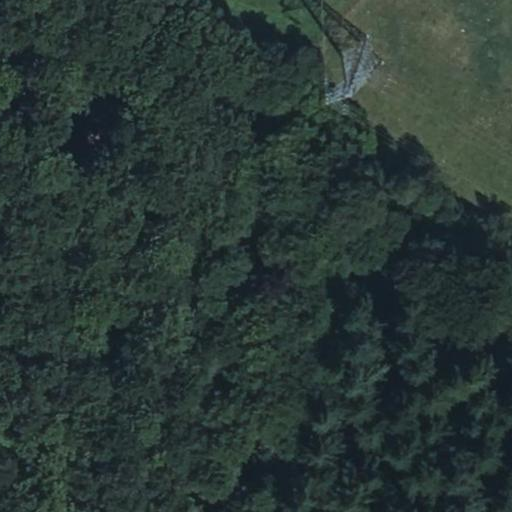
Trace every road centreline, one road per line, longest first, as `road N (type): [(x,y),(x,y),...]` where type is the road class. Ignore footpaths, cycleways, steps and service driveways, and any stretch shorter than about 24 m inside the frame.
road 1 (track): [(73,0),(511,353)]
road 2 (track): [(377,243),(303,511)]
